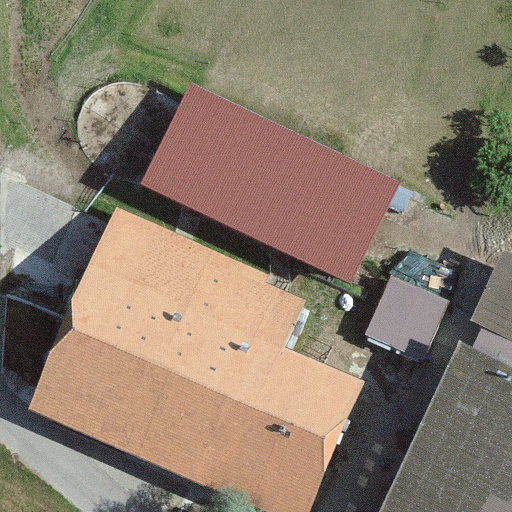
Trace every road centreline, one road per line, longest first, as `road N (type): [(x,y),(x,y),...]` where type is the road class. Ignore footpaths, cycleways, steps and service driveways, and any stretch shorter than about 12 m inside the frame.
road 1 (track): [(0,165),(64,114),(130,0)]
road 2 (unclassified): [(0,409),(117,511)]
